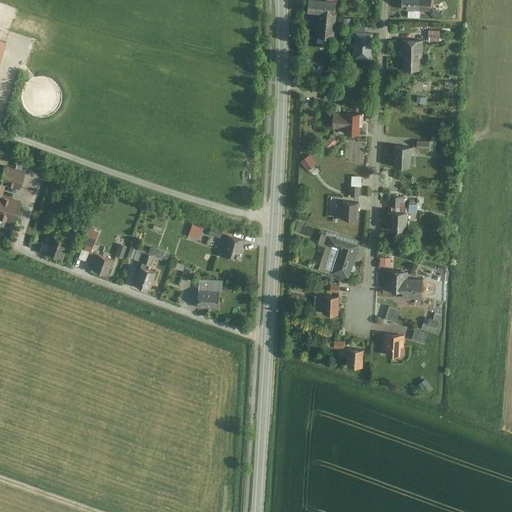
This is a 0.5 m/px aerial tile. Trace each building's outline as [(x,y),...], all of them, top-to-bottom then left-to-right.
[(336,3),(336,2),(318,0),(305,0),(304,15),(319,16),(317,35),(333,36),(336,3)] [(431,0),(400,0),(400,10),(431,11),(431,0)] [(431,28),(431,40),(442,40),(443,29),(431,28)] [(368,59),(369,33),(351,33),(351,58),(368,59)] [(420,57),(421,41),(402,40),(401,70),(415,70),(415,57),(420,57)] [(326,99),(337,102),(338,96),(328,93),(326,99)] [(360,137),(361,115),(331,114),(331,127),(342,127),(342,137),(360,137)] [(328,144),(334,148),(339,139),(334,136),(328,144)] [(410,149),(392,149),(392,169),(410,169),(410,149)] [(303,160),(310,170),(320,163),(312,153),(303,160)] [(0,222),(11,227),(20,203),(0,196),(4,186),(18,191),(24,174),(1,166),(0,168),(0,222)] [(359,197),(358,188),(350,188),(351,197),(359,197)] [(412,211),(420,211),(420,202),(412,202),(412,211)] [(358,220),(358,203),(339,203),(339,220),(358,220)] [(407,213),(387,212),(387,232),(407,233),(407,213)] [(191,236),(202,239),(206,226),(194,223),(191,236)] [(91,225),(80,257),(90,261),(101,229),(91,225)] [(212,236),(225,236),(225,228),(213,227),(212,236)] [(345,279),(357,245),(326,234),(323,244),(339,249),(330,273),(345,279)] [(238,260),(244,240),(229,236),(223,256),(238,260)] [(69,247),(50,240),(45,255),(63,262),(69,247)] [(108,277),(112,259),(95,255),(90,272),(108,277)] [(383,255),(382,263),(393,265),(394,257),(383,255)] [(186,268),(183,275),(194,279),(197,272),(186,268)] [(148,290),(153,275),(134,269),(129,284),(148,290)] [(420,298),(422,281),(406,280),(407,272),(387,270),(385,294),(420,298)] [(217,310),(218,293),(205,293),(205,280),(195,279),(194,310),(217,310)] [(337,317),(338,298),(320,298),(320,317),(337,317)] [(393,322),(396,310),(385,307),(381,319),(393,322)] [(426,335),(412,330),(408,341),(422,346),(426,335)] [(399,339),(384,338),(382,358),(398,359),(399,339)] [(360,370),(362,353),(343,351),(341,369),(360,370)]
